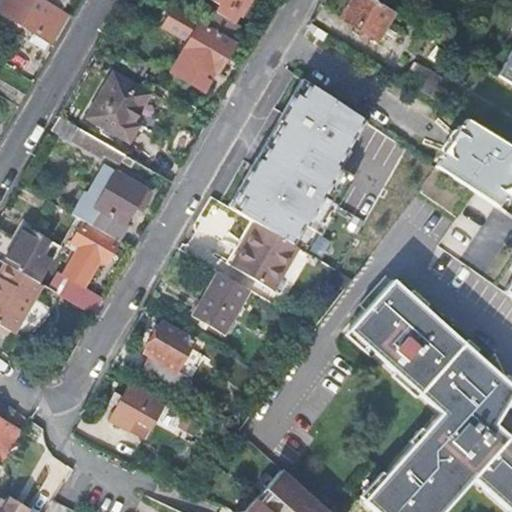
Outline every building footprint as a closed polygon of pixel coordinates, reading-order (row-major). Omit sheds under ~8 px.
[(1,0),(0,2),(0,16),(48,44),(64,16),(37,0),(15,0),(13,5),(5,0),(1,0)] [(249,0),(216,0),(214,5),(238,19),(249,0)] [(370,0),(351,0),(341,20),(377,41),(393,14),(370,0)] [(233,46),(198,25),(199,23),(182,13),(170,33),(187,44),(172,70),(205,88),(213,75),(215,76),(233,46)] [(511,50),(498,78),(511,86),(511,50)] [(402,82),(435,103),(447,84),(414,64),(402,82)] [(148,96),(113,75),(87,118),(128,143),(136,128),(131,124),(148,96)] [(268,131),(308,158),(321,139),(331,146),(324,157),(333,162),(345,144),(336,138),(352,114),(331,101),(320,118),(303,107),(294,120),(281,111),(268,131)] [(511,150),(463,120),(432,167),(436,170),(495,209),(504,195),(501,187),(510,174),(511,174),(511,150)] [(69,142),(96,157),(98,154),(118,166),(120,162),(125,164),(128,160),(77,130),(69,142)] [(237,157),(259,170),(265,159),(243,146),(237,157)] [(257,174),(296,198),(305,183),(265,159),(259,170),(257,174)] [(114,173),(84,224),(117,244),(126,228),(123,225),(135,205),(141,208),(150,194),(114,173)] [(301,212),(269,193),(265,201),(256,196),(246,214),(267,227),(270,222),(287,233),(292,224),(301,229),(303,224),(302,223),(304,220),(298,216),(301,212)] [(108,241),(74,221),(63,240),(71,245),(54,273),(75,285),(92,257),(97,260),(108,241)] [(256,224),(231,268),(272,292),(298,249),(256,224)] [(22,229),(2,265),(8,269),(26,280),(37,286),(58,250),(47,243),(22,229)] [(0,329),(11,336),(39,287),(37,286),(26,280),(8,269),(0,282),(0,329)] [(217,275),(192,319),(223,336),(249,293),(217,275)] [(511,400),(511,392),(390,284),(347,333),(440,415),(363,502),(373,511),(442,511),(471,480),(508,511),(511,511),(511,433),(507,439),(493,426),(511,400)] [(194,343),(161,324),(144,355),(147,357),(139,371),(171,391),(181,375),(176,373),(194,343)] [(150,397),(130,386),(109,422),(128,433),(137,418),(152,427),(167,402),(152,393),(150,397)] [(0,462),(3,464),(19,437),(14,434),(0,425),(0,462)] [(322,511),(278,473),(243,511),(322,511)]
